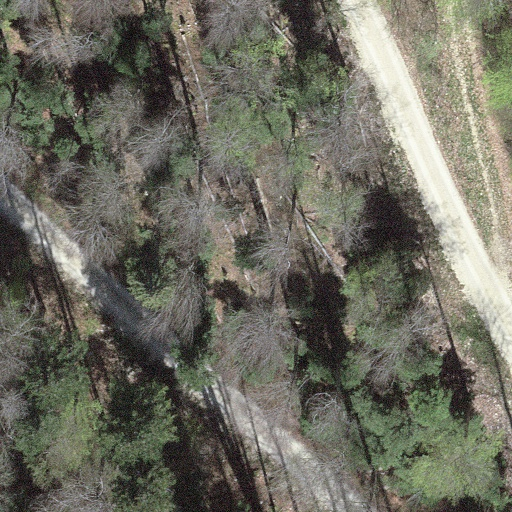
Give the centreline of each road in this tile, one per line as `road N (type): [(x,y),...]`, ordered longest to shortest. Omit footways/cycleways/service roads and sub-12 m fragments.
road 1 (track): [(0,195),(359,511)]
road 2 (track): [(358,0),(511,337)]
road 3 (track): [(0,361),(116,511)]
